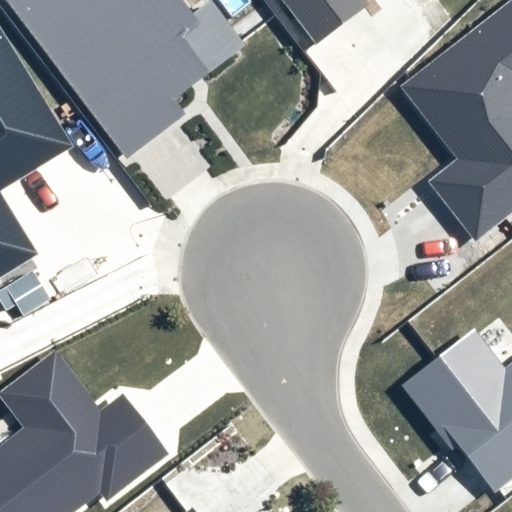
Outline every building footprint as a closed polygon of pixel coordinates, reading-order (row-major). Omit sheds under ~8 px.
[(3,0),(126,160),(185,116),(174,102),(247,46),(212,0),(190,17),(177,0),(3,0)] [(280,0),(315,46),(368,7),(362,0),(280,0)] [(511,0),(401,88),(459,162),(429,185),(475,243),(511,214),(511,0)] [(0,280),(38,258),(0,194),(0,192),(72,149),(0,28),(0,280)] [(511,365),(504,371),(473,332),(400,388),(450,452),(456,447),(494,495),(511,481),(511,365)] [(0,511),(76,511),(97,497),(104,506),(168,457),(123,399),(103,414),(56,352),(0,394),(0,398),(24,431),(0,449),(0,511)]
